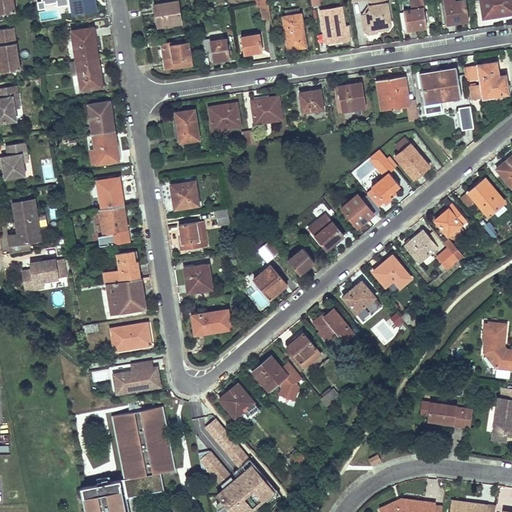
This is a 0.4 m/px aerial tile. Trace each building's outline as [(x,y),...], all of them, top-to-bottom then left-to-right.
[(0,0),(0,14),(16,12),(13,0),(0,0)] [(72,0),(74,13),(96,10),(94,0),(72,0)] [(263,20),(271,19),(267,0),(262,0),(257,1),(258,6),(261,6),(263,20)] [(391,25),(387,0),(367,0),(369,10),(366,15),(361,16),(363,33),(378,30),(380,32),(387,31),(391,25)] [(422,0),(402,0),(407,30),(427,27),(422,0)] [(454,0),(443,0),(444,3),(443,4),(446,24),(469,20),(465,0),(464,0),(455,1),(454,0)] [(511,0),(480,0),(484,18),(493,16),(493,13),(511,10),(511,0)] [(155,5),(158,26),(181,23),(178,1),(155,5)] [(342,7),(320,10),(326,43),(350,40),(349,31),(345,31),(345,26),(342,7)] [(301,14),(283,17),(288,49),(305,46),(301,14)] [(21,69),(14,27),(0,29),(0,70),(0,72),(21,69)] [(95,27),(71,31),(76,60),(97,56),(95,42),(97,42),(95,27)] [(260,34),(241,37),(244,53),(249,51),(249,53),(263,51),(260,34)] [(212,52),(213,58),(221,57),(221,60),(230,59),(229,54),(232,54),(231,50),(228,49),(227,39),(211,41),(211,39),(204,40),(205,53),(212,52)] [(162,44),(165,68),(192,64),(189,42),(172,45),(171,43),(162,44)] [(97,56),(76,60),(81,89),(105,86),(102,71),(99,72),(97,56)] [(497,61),(477,65),(480,79),(481,84),(483,98),(509,93),(505,75),(499,76),(497,61)] [(477,65),(464,67),(466,81),(480,79),(477,65)] [(440,100),(461,97),(456,68),(437,71),(438,74),(429,75),(429,72),(419,73),(424,103),(425,110),(441,108),(440,100)] [(389,78),(377,80),(382,110),(391,108),(392,113),(400,112),(399,107),(409,106),(408,100),(405,81),(390,83),(389,78)] [(338,87),(342,111),(366,107),(362,83),(338,87)] [(481,84),(471,86),(473,99),(483,98),(481,84)] [(18,96),(16,85),(0,87),(0,122),(16,120),(15,108),(13,97),(18,96)] [(300,93),(303,112),(323,109),(321,90),(300,93)] [(252,107),(255,124),(282,119),(278,96),(267,98),(267,100),(257,102),(258,106),(252,107)] [(267,98),(251,100),(252,107),(258,106),(257,102),(267,100),(267,98)] [(409,106),(409,108),(417,107),(416,99),(408,100),(409,106)] [(89,114),(93,133),(113,130),(111,115),(113,115),(112,100),(88,104),(88,105),(89,114)] [(88,105),(80,106),(82,115),(89,114),(88,105)] [(209,107),(213,130),(240,126),(237,109),(232,110),(231,106),(221,107),(221,105),(209,107)] [(470,106),(458,108),(462,130),(473,129),(470,106)] [(409,108),(407,108),(409,121),(419,119),(417,107),(409,108)] [(176,113),(181,142),(199,139),(195,110),(176,113)] [(113,130),(93,133),(95,148),(97,163),(121,159),(119,145),(116,145),(113,130)] [(242,132),(243,146),(250,145),(258,144),(256,130),(249,131),(242,132)] [(406,137),(390,150),(395,156),(411,143),(406,137)] [(27,153),(25,142),(6,145),(8,156),(2,157),(4,168),(5,178),(26,175),(23,163),(22,154),(27,153)] [(411,143),(395,156),(414,179),(429,166),(411,143)] [(379,148),(373,154),(387,170),(383,174),(385,176),(372,186),(385,203),(392,198),(389,194),(394,190),(400,186),(389,173),(395,168),(379,148)] [(369,157),(383,174),(387,170),(373,154),(369,157)] [(511,155),(496,168),(511,187),(511,155)] [(116,177),(97,180),(101,208),(122,205),(121,196),(122,196),(120,183),(117,184),(116,177)] [(171,185),(175,209),(199,205),(195,181),(171,185)] [(482,181),(471,190),(477,197),(475,199),(488,216),(505,202),(488,182),(485,184),(482,181)] [(471,190),(459,199),(466,207),(475,199),(477,197),(471,190)] [(358,195),(350,201),(354,206),(346,213),(357,226),(367,218),(365,215),(370,210),(358,195)] [(23,242),(41,240),(34,199),(13,202),(17,222),(19,221),(20,225),(17,226),(18,233),(9,235),(11,244),(23,242)] [(350,201),(342,208),(346,213),(354,206),(350,201)] [(101,208),(99,209),(103,233),(127,229),(124,205),(122,205),(101,208)] [(453,205),(435,220),(448,236),(461,225),(467,220),(453,205)] [(216,210),(218,225),(230,223),(228,208),(216,210)] [(370,210),(365,215),(367,218),(373,213),(370,210)] [(326,213),(309,227),(325,247),(332,242),(334,244),(344,236),(326,213)] [(204,230),(203,221),(196,223),(198,231),(204,230)] [(196,222),(179,224),(181,238),(182,238),(183,243),(182,244),(183,250),(207,246),(204,230),(198,231),(196,223),(196,222)] [(494,228),(489,222),(486,224),(482,227),(488,234),(493,229),(494,228)] [(461,225),(448,236),(451,239),(464,229),(461,225)] [(498,234),(493,229),(488,234),(493,240),(497,237),(496,236),(498,234)] [(423,230),(411,240),(413,242),(407,247),(420,262),(437,247),(423,230)] [(457,260),(464,256),(448,239),(443,243),(447,248),(457,260)] [(270,240),(264,245),(274,256),(280,252),(270,240)] [(11,244),(12,253),(25,251),(23,242),(11,244)] [(332,242),(325,247),(327,250),(334,244),(332,242)] [(264,245),(257,250),(267,262),(274,256),(264,245)] [(303,247),(288,260),(299,274),(315,262),(303,247)] [(447,248),(437,257),(447,269),(457,260),(447,248)] [(116,254),(120,280),(140,278),(138,261),(136,261),(134,252),(127,253),(127,252),(116,254)] [(392,255),(373,271),(386,287),(394,280),(400,287),(411,278),(392,255)] [(43,281),(59,279),(56,259),(30,263),(31,270),(22,271),(25,290),(35,289),(34,283),(43,281)] [(184,268),(188,292),(212,288),(208,264),(184,268)] [(271,265),(254,279),(270,299),(287,285),(271,265)] [(120,280),(105,283),(110,313),(145,308),(140,278),(120,280)] [(361,281),(348,292),(350,295),(345,299),(362,321),(372,314),(365,306),(375,297),(361,281)] [(375,297),(365,306),(372,314),(382,305),(375,297)] [(192,316),(195,334),(231,329),(228,310),(192,316)] [(326,316),(316,324),(321,330),(327,337),(341,353),(350,346),(345,340),(353,333),(333,310),(326,316)] [(407,311),(400,316),(406,324),(411,316),(407,311)] [(323,313),(314,321),(316,324),(326,316),(323,313)] [(98,322),(81,325),(83,333),(99,331),(98,322)] [(111,328),(114,351),(151,345),(147,322),(111,328)] [(488,323),(484,323),(482,340),(484,340),(483,349),(486,353),(485,354),(496,368),(496,374),(509,376),(510,369),(511,369),(511,351),(505,351),(502,347),(502,342),(505,342),(506,325),(505,325),(505,324),(488,322),(488,323)] [(383,323),(377,328),(387,340),(394,335),(383,323)] [(321,330),(319,333),(325,340),(327,337),(321,330)] [(302,331),(294,338),(295,339),(287,346),(304,368),(321,354),(302,331)] [(103,337),(90,338),(91,351),(103,351),(103,337)] [(294,338),(285,345),(287,346),(295,339),(294,338)] [(511,349),(506,349),(504,346),(505,342),(502,342),(502,347),(505,351),(511,351),(511,349)] [(282,368),(271,356),(253,371),(268,391),(280,382),(283,386),(280,394),(294,399),(299,386),(297,384),(303,379),(289,363),(282,368)] [(116,395),(162,387),(158,365),(154,366),(153,359),(130,363),(131,370),(112,373),(116,395)] [(238,384),(220,399),(235,417),(253,402),(238,384)] [(333,389),(328,393),(334,400),(339,396),(333,389)] [(328,393),(320,400),(326,407),(334,400),(328,393)] [(511,398),(498,397),(493,432),(506,434),(511,435),(511,398)] [(423,401),(421,415),(428,416),(430,402),(423,401)] [(457,406),(430,402),(428,416),(427,420),(437,421),(438,419),(440,420),(440,422),(454,424),(453,425),(470,428),(472,410),(456,408),(457,406)] [(159,406),(108,417),(121,480),(79,489),(83,511),(128,511),(126,498),(130,497),(129,495),(162,488),(159,473),(172,470),(159,406)] [(238,477),(244,483),(248,480),(242,473),(246,470),(245,469),(253,462),(216,418),(206,426),(239,467),(233,472),(237,477),(238,477)] [(493,432),(492,439),(505,441),(506,434),(493,432)] [(219,462),(209,450),(198,452),(202,472),(209,471),(219,462)] [(378,454),(368,459),(371,465),(380,460),(378,454)] [(209,471),(219,482),(229,474),(219,462),(209,471)] [(225,504),(218,510),(218,511),(248,511),(256,506),(263,500),(276,489),(253,462),(245,469),(246,470),(242,473),(248,480),(244,483),(238,477),(237,477),(234,480),(224,488),(217,495),(221,500),(225,504)] [(231,476),(221,485),(224,488),(234,480),(231,476)] [(129,495),(130,497),(163,490),(162,488),(129,495)] [(263,500),(266,505),(279,493),(276,489),(263,500)] [(401,498),(379,508),(380,511),(402,501),(435,505),(435,503),(401,498)] [(221,500),(217,504),(218,510),(225,504),(221,500)] [(466,502),(451,500),(449,511),(494,511),(495,506),(469,502),(468,504),(466,504),(466,502)] [(402,501),(380,511),(434,511),(435,505),(402,501)]
